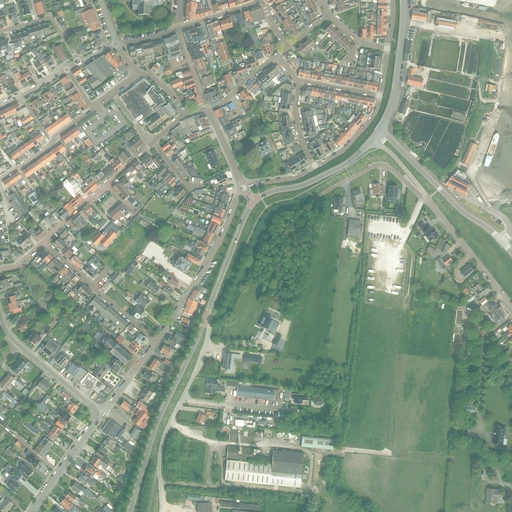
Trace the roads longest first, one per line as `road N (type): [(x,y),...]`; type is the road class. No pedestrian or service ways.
road 1 (secondary): [(129,511),(166,399),(206,315)]
road 2 (unclassified): [(160,511),(159,449),(203,351),(206,315)]
road 3 (tertiary): [(511,253),(381,129)]
road 4 (residential): [(243,188),(155,341)]
road 5 (residential): [(155,341),(42,243)]
road 6 (residential): [(116,89),(0,179)]
road 7 (residential): [(511,306),(427,197)]
road 8 (secondary): [(254,199),(321,177),(372,140)]
road 9 (secondary): [(381,129),(394,97),(403,0)]
road 10 (secondary): [(206,315),(254,199)]
road 11 (residential): [(427,197),(382,165),(325,193)]
